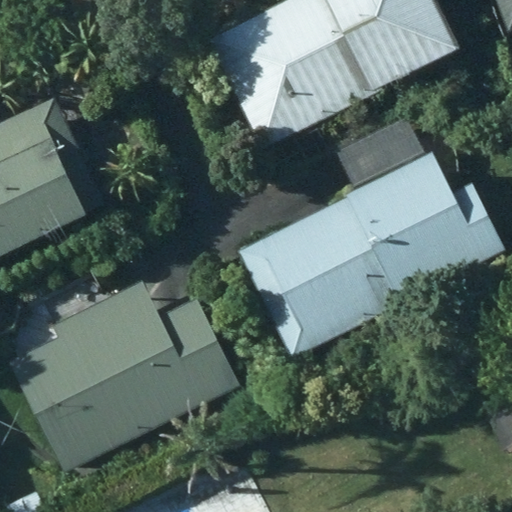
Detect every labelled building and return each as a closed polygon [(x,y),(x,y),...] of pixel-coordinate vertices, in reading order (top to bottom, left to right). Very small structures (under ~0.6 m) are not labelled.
[(262,157),(464,57),(434,0),(304,0),(208,48),(262,157)] [(511,0),(495,0),(509,39),(511,37),(511,0)] [(87,167),(55,104),(0,130),(0,274),(92,232),(66,177),(87,167)] [(297,365),(509,261),(477,195),(458,205),(438,164),(431,168),(409,124),(339,158),(362,204),(245,261),(297,365)] [(66,478),(241,392),(198,306),(163,323),(145,288),(55,332),(61,343),(11,367),(66,478)] [(45,511),(39,498),(7,511),(6,511),(45,511)]
